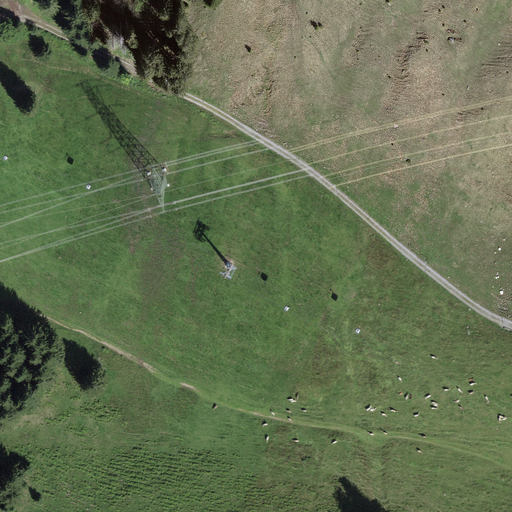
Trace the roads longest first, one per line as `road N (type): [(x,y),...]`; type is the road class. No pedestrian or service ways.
road 1 (track): [(511,325),(476,307),(271,143),(26,19),(0,17)]
road 2 (track): [(511,467),(402,433),(359,432),(233,405),(96,335),(0,300)]
